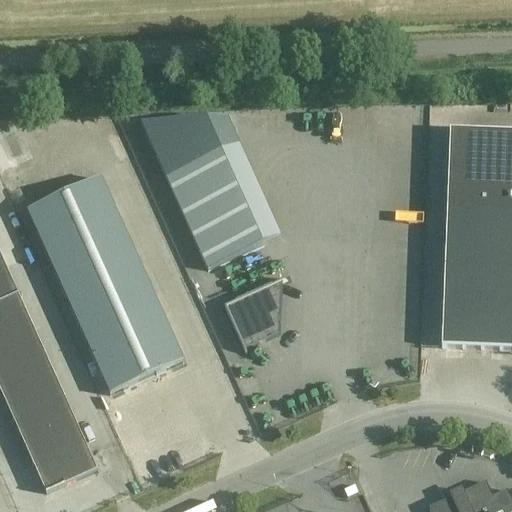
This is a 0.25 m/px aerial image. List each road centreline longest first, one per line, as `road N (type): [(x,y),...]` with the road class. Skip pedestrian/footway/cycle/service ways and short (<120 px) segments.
road 1 (unclassified): [(0,64),(511,47)]
road 2 (unknown): [(255,477),(108,149),(81,136),(53,150)]
road 3 (unclassified): [(511,428),(454,415),(396,416),(179,511)]
